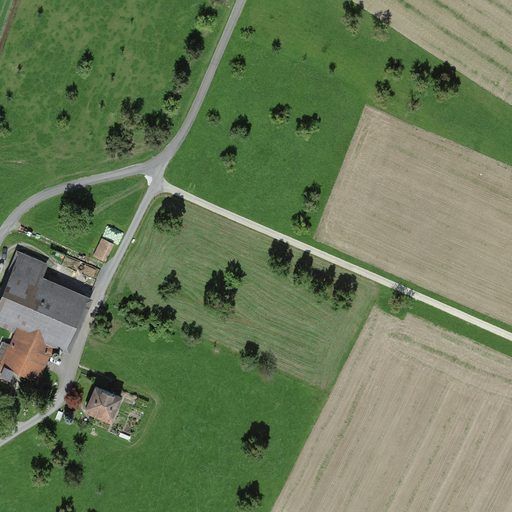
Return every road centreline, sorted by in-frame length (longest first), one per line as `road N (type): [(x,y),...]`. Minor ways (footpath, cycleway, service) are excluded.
road 1 (track): [(511,338),(161,185)]
road 2 (unclassified): [(169,164),(31,205),(0,246)]
road 3 (residential): [(241,0),(169,164)]
